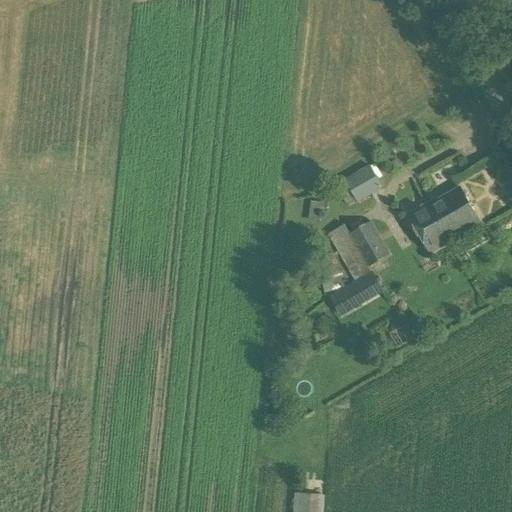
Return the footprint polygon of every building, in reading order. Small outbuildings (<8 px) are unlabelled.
[(358,204),(384,189),(371,165),(344,181),(345,182),(336,187),(347,205),(356,200),(358,204)] [(426,205),(449,245),(459,239),(457,237),(482,223),(461,187),(437,201),(436,199),(426,205)] [(311,202),(309,222),(320,224),(323,203),(311,202)] [(392,256),(371,221),(350,234),(345,225),(328,235),(355,281),(370,271),(369,269),(392,256)] [(324,293),(333,291),(326,255),(323,242),(314,244),(324,293)] [(351,310),(384,291),(373,272),(340,291),(351,310)] [(322,511),(323,496),(293,494),(291,511),(322,511)]
